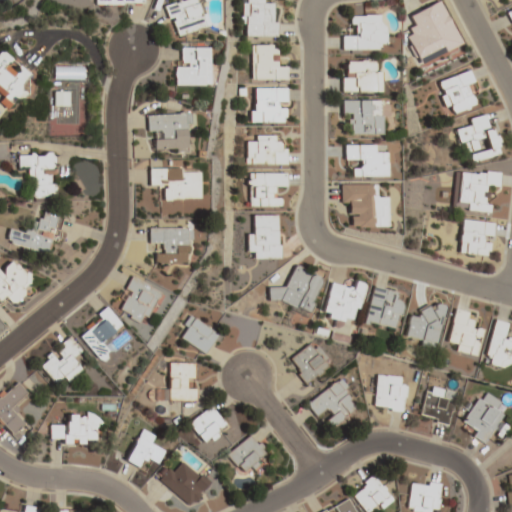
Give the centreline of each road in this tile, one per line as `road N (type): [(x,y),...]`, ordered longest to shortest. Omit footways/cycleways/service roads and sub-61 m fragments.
road 1 (residential): [(324,0),(313,18),(315,233),(341,249),(511,295)]
road 2 (residential): [(0,350),(110,251),(117,94),(137,52)]
road 3 (residential): [(465,0),(511,89),(511,295)]
road 4 (residential): [(478,511),(479,483),(464,463),(397,440),(359,449),(259,511)]
road 5 (residential): [(145,511),(117,488),(26,473),(0,458)]
